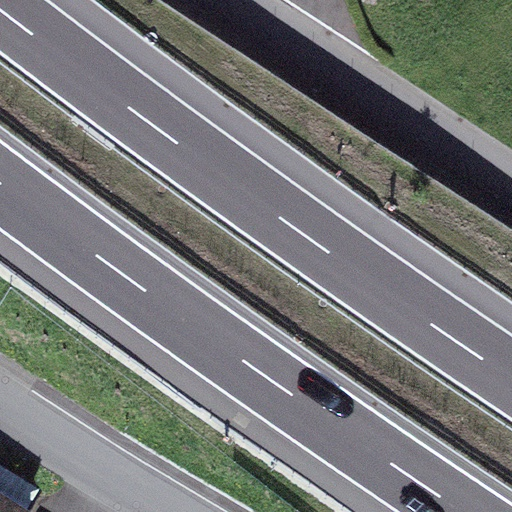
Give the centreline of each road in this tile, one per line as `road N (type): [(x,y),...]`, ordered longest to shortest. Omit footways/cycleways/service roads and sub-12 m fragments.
road 1 (motorway): [(511,375),(0,5)]
road 2 (motorway): [(0,182),(462,511)]
road 3 (unclassified): [(511,185),(240,0)]
road 4 (residential): [(0,408),(148,511)]
